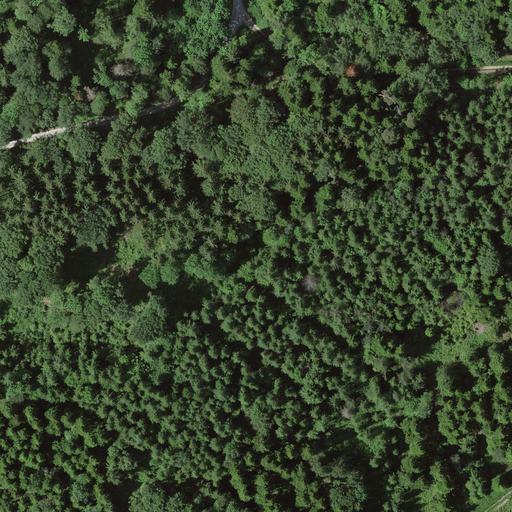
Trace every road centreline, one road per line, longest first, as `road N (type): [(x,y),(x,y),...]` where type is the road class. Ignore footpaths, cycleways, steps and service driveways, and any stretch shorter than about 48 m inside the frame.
road 1 (track): [(0,147),(166,107),(190,93),(217,61),(237,0)]
road 2 (track): [(236,10),(276,50),(331,70),(511,67)]
